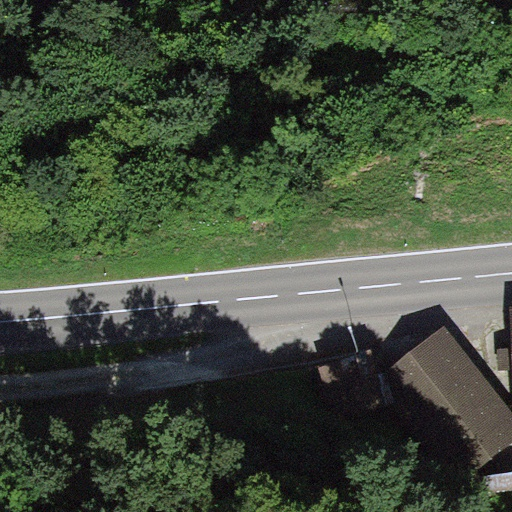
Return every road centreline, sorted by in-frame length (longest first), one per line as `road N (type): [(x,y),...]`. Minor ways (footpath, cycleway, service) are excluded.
road 1 (secondary): [(0,319),(73,319),(511,276)]
road 2 (track): [(0,389),(217,359),(271,302)]
